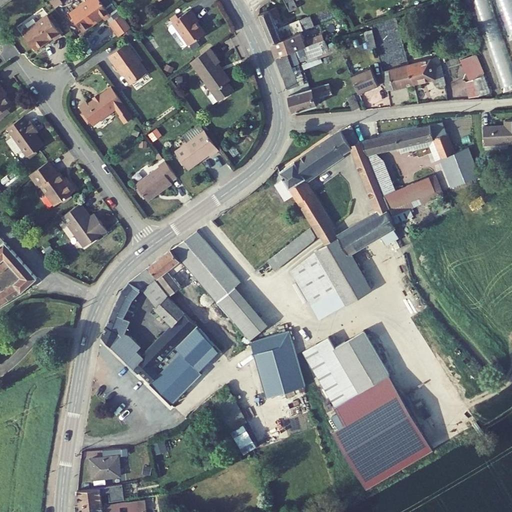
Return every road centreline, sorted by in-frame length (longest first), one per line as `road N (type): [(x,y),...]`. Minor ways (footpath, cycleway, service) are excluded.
road 1 (tertiary): [(238,8),(278,99),(278,139),(244,181),(150,247)]
road 2 (tertiary): [(150,247),(115,279),(95,313),(61,511)]
road 3 (residential): [(22,62),(150,247)]
